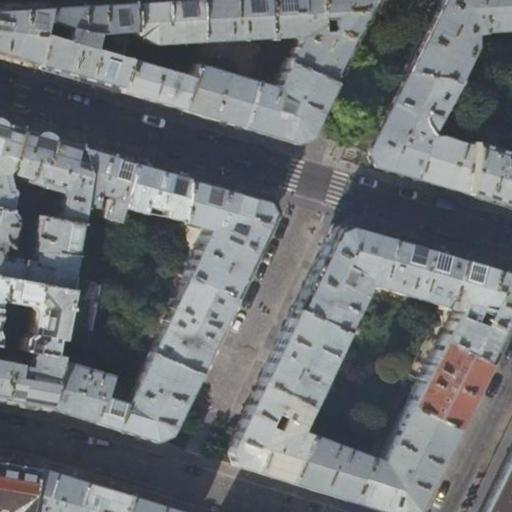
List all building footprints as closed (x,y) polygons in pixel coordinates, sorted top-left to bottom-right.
[(63,29),(59,43),(44,40),(45,35),(38,33),(30,68),(113,92),(127,41),(126,0),(111,0),(84,1),(44,3),(40,25),(63,29)] [(126,0),(127,41),(142,49),(145,44),(149,46),(198,44),(194,0),(126,0)] [(194,0),(198,44),(265,40),(263,0),(194,0)] [(263,0),(265,40),(292,39),(294,42),(285,61),(333,84),(371,0),(263,0)] [(510,44),(510,31),(508,0),(437,0),(426,23),(402,73),(456,82),(468,54),(472,55),(475,49),(471,48),(472,45),(472,37),(480,36),(480,41),(490,41),(491,57),(511,56),(510,45),(510,44)] [(0,59),(30,68),(38,33),(40,25),(44,3),(10,4),(0,4),(0,59)] [(144,51),(142,49),(127,41),(113,92),(142,100),(177,110),(189,72),(176,68),(175,73),(140,63),(144,51)] [(191,65),(189,72),(177,110),(207,119),(238,128),(252,82),(236,77),(239,67),(213,59),(210,70),(191,65)] [(318,115),(333,84),(285,61),(279,73),(268,68),(260,84),(252,82),(238,128),(267,137),(292,144),(307,140),(318,115)] [(487,78),(488,74),(488,67),(480,67),(469,75),(467,84),(477,86),(477,84),(481,84),(482,83),(485,81),(486,79),(487,78)] [(456,82),(402,73),(383,113),(365,153),(371,167),(466,194),(470,144),(438,135),(429,139),(456,82)] [(0,170),(4,169),(16,126),(0,121),(0,209),(6,211),(9,191),(6,187),(0,186),(0,170)] [(51,136),(16,126),(4,169),(9,178),(35,186),(37,178),(41,179),(43,183),(50,185),(56,183),(57,191),(53,219),(76,224),(79,204),(83,176),(74,143),(51,136)] [(470,141),(470,144),(466,194),(490,201),(511,207),(511,156),(503,154),(504,151),(470,141)] [(109,153),(74,143),(83,176),(79,204),(93,206),(94,197),(98,198),(99,193),(106,195),(102,197),(98,217),(115,221),(118,208),(129,159),(109,153)] [(155,167),(129,159),(118,208),(141,213),(143,207),(160,212),(159,217),(162,218),(162,241),(171,244),(175,223),(184,175),(155,167)] [(241,192),(184,175),(175,223),(204,231),(183,276),(231,299),(250,258),(271,212),(265,199),(241,192)] [(7,211),(6,211),(0,209),(0,278),(65,289),(67,276),(68,276),(78,224),(76,224),(53,219),(34,216),(33,219),(29,222),(28,228),(31,233),(26,259),(3,255),(2,256),(0,255),(0,243),(6,245),(11,217),(7,211)] [(375,287),(390,235),(359,226),(344,221),(330,228),(292,309),(344,332),(366,285),(375,287)] [(422,244),(390,235),(375,287),(442,307),(442,305),(457,255),(422,244)] [(511,270),(457,255),(442,305),(451,308),(435,340),(487,364),(508,320),(511,311),(511,270)] [(143,298),(157,302),(165,286),(162,285),(169,270),(164,267),(163,268),(158,266),(143,298)] [(99,285),(68,276),(67,276),(65,289),(56,338),(56,341),(88,347),(99,285)] [(215,333),(231,299),(183,276),(148,353),(195,374),(215,333)] [(0,346),(49,356),(52,338),(56,338),(65,289),(0,278),(0,346)] [(344,332),(292,309),(278,339),(258,381),(309,405),(344,332)] [(487,364),(435,340),(403,406),(454,431),(471,396),(487,364)] [(55,357),(49,356),(0,346),(0,399),(44,408),(54,361),(55,357)] [(181,404),(195,374),(148,353),(123,404),(100,397),(92,422),(153,441),(167,435),(181,404)] [(81,369),(54,361),(44,408),(64,414),(92,422),(100,397),(108,377),(111,364),(97,359),(95,366),(83,363),(81,369)] [(309,405),(258,381),(241,419),(231,439),(225,452),(232,465),(289,483),(306,436),(296,432),(301,421),(308,421),(314,407),(309,405)] [(454,431),(403,406),(376,461),(368,459),(349,502),(381,511),(382,511),(414,511),(415,511),(454,431)] [(368,459),(306,436),(289,483),(312,490),(349,502),(368,459)] [(511,511),(511,448),(480,511),(511,511)] [(0,460),(0,511),(25,511),(32,466),(1,461),(0,460)] [(59,475),(32,466),(25,511),(81,511),(82,508),(76,506),(80,481),(59,475)] [(103,488),(80,481),(76,506),(82,508),(81,511),(124,511),(128,496),(103,488)] [(179,511),(159,506),(128,496),(124,511),(179,511)]
